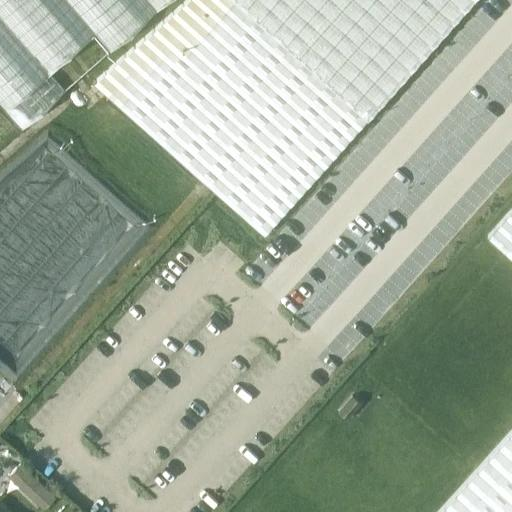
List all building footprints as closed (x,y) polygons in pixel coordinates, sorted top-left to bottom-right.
[(0,0),(0,102),(22,128),(65,90),(48,72),(94,32),(110,51),(167,0),(188,0),(94,82),(118,103),(215,190),(263,233),(419,59),(471,0),(0,0)] [(511,195),(480,231),(511,259),(511,195)] [(337,412),(348,420),(362,403),(351,395),(337,412)] [(511,511),(511,453),(459,511),(511,511)] [(20,462),(9,474),(45,508),(56,496),(20,462)] [(11,511),(0,501),(0,511),(11,511)]
